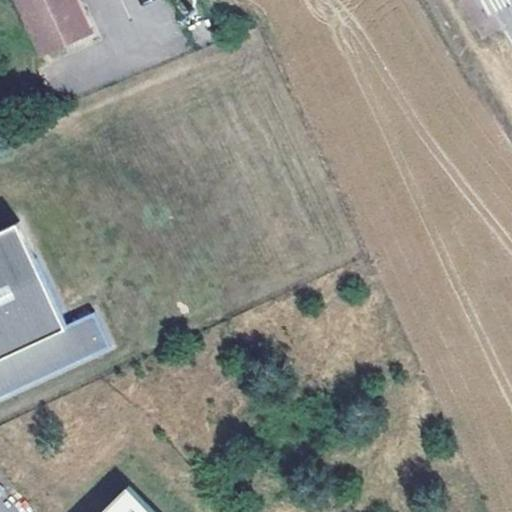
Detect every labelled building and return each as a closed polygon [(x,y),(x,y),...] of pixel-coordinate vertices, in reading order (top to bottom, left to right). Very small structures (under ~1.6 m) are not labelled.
[(98,30),(85,0),(25,0),(49,52),(98,30)] [(173,16),(149,26),(154,37),(178,28),(173,16)] [(180,30),(155,40),(159,50),(184,41),(180,30)] [(0,397),(116,347),(101,312),(71,325),(25,220),(0,231),(0,397)] [(155,511),(127,484),(98,511),(155,511)]
